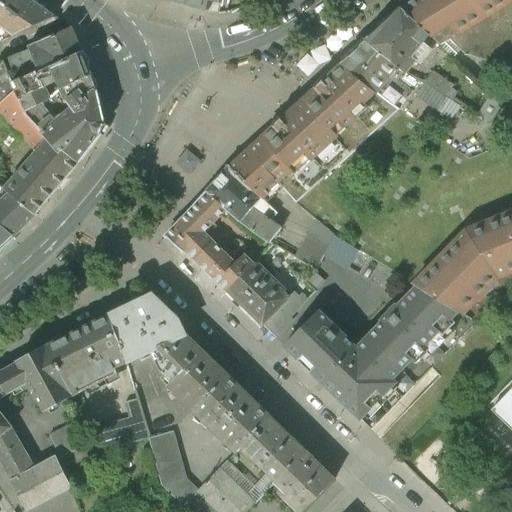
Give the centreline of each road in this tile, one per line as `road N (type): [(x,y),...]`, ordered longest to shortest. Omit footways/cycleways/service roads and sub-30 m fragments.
road 1 (residential): [(413,511),(176,281)]
road 2 (secondary): [(135,60),(253,37),(324,0)]
road 3 (residential): [(0,354),(116,283),(143,252)]
road 4 (secondary): [(86,198),(135,129),(135,60)]
road 5 (secondary): [(0,283),(86,198)]
